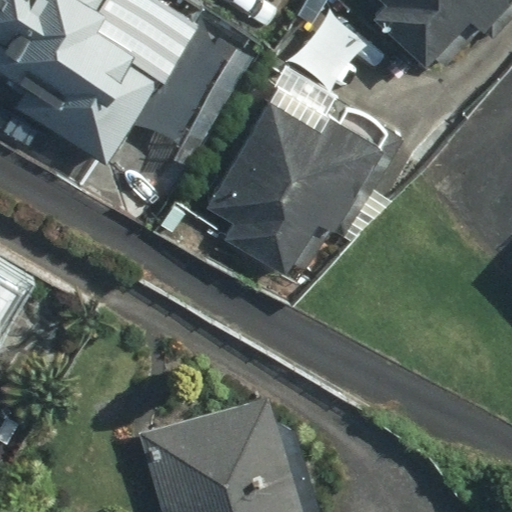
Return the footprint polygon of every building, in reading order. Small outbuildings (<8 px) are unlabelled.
[(162,59),(96,23),(108,0),(0,0),(0,63),(26,78),(14,101),(111,153),(162,59)] [(379,0),(372,8),(432,61),(480,8),(492,19),(508,0),(379,0)] [(370,35),(335,1),(291,46),(327,80),(370,35)] [(280,74),(217,195),(245,210),(232,236),(291,266),(322,206),(352,222),(398,135),(280,74)] [(310,511),(274,385),(144,423),(170,511),(310,511)]
